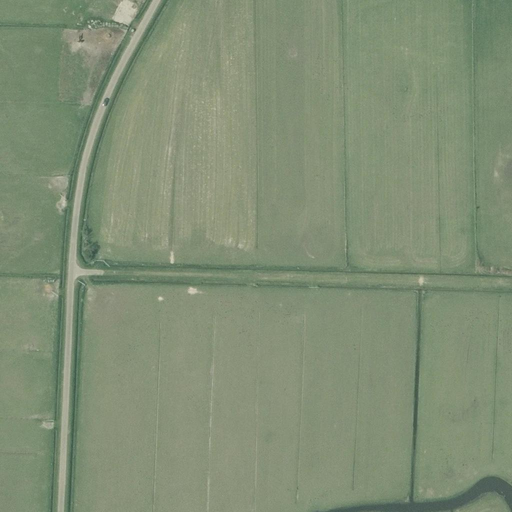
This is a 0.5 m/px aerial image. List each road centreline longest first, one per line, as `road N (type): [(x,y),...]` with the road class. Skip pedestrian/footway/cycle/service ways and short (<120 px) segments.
road 1 (unclassified): [(64,511),(82,186),(101,109),(155,0)]
road 2 (track): [(511,287),(105,276)]
